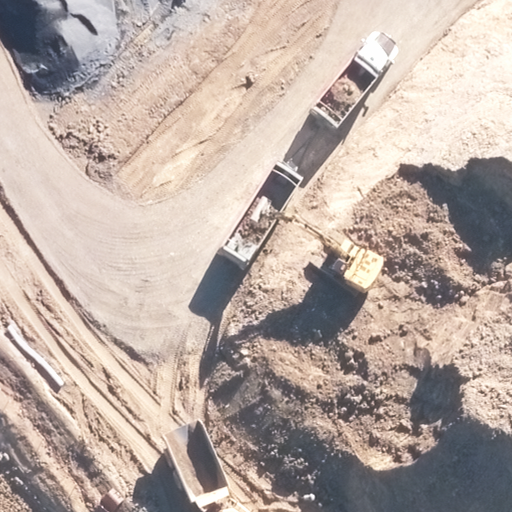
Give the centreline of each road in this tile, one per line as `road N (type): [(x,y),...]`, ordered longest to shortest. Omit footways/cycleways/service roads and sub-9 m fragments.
road 1 (unknown): [(511,356),(201,0)]
road 2 (unknown): [(375,511),(511,379)]
